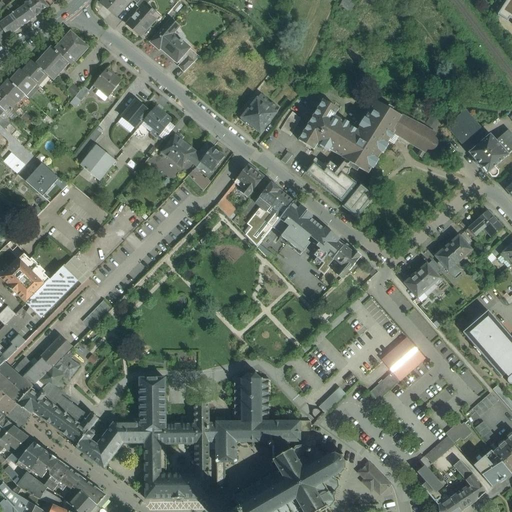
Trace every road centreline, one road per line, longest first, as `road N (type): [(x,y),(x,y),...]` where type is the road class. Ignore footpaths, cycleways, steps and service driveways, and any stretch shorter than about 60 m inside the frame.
road 1 (residential): [(511,212),(486,191),(404,255),(377,255),(74,4)]
road 2 (residential): [(0,401),(129,501),(121,511)]
